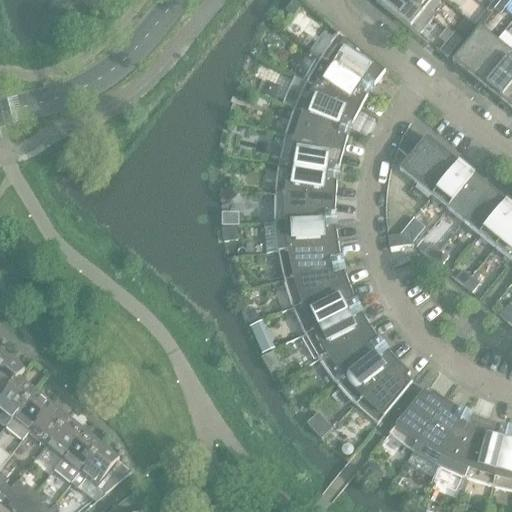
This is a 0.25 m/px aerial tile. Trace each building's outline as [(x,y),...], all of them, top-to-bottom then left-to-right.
[(432,20),(424,13),(408,0),(375,0),(410,29),(419,36),(432,20)] [(433,0),(408,0),(424,13),(433,0)] [(511,0),(503,0),(495,11),(501,16),(505,11),(504,11),(511,0)] [(466,20),(457,31),(465,38),(474,27),(466,20)] [(472,71),(496,42),(480,29),(452,64),(459,69),(469,77),(473,72),(472,71)] [(386,75),(339,36),(322,60),(368,91),(372,85),(375,88),(386,75)] [(454,51),(461,43),(452,36),(445,44),(454,51)] [(484,89),(511,55),(496,42),(472,71),(473,72),(469,77),(478,84),(484,89)] [(500,102),(511,87),(511,55),(484,89),(500,102)] [(368,91),(322,60),(307,85),(360,113),(368,99),(364,97),(368,91)] [(360,113),(307,85),(295,79),(283,107),(295,111),(347,132),(349,126),(353,128),(360,113)] [(511,112),(511,87),(500,102),(511,112)] [(344,138),(347,132),(295,111),(286,139),(344,155),(348,139),(344,138)] [(406,157),(416,145),(405,136),(398,151),(406,157)] [(339,171),(344,155),(286,139),(279,167),(334,177),(335,170),(339,171)] [(416,185),(443,152),(427,139),(400,172),(416,185)] [(432,198),(460,165),(443,152),(416,185),(432,198)] [(448,211),(475,177),(460,165),(432,198),(448,211)] [(333,183),(334,177),(279,167),(276,196),(337,200),(338,184),(333,183)] [(464,224),(491,190),(475,177),(448,211),(464,224)] [(480,237),(507,203),(491,190),(464,224),(480,237)] [(336,216),(337,200),(276,196),(276,225),(332,223),(331,216),(336,216)] [(496,250),(511,230),(511,207),(507,203),(480,237),(496,250)] [(233,215),(223,215),(223,228),(239,227),(239,220),(233,215)] [(339,245),(336,229),(332,230),(332,223),(276,225),(263,226),(266,251),(267,256),(279,254),(339,245)] [(237,229),(223,230),(225,244),(238,242),(237,229)] [(511,262),(511,230),(496,250),(511,262)] [(413,247),(412,235),(400,237),(402,249),(413,247)] [(402,249),(400,237),(388,238),(390,250),(402,249)] [(339,269),(337,262),(341,261),(339,245),(279,254),(285,283),(339,269)] [(432,262),(440,253),(432,246),(424,255),(432,262)] [(441,269),(448,260),(440,253),(432,262),(441,269)] [(293,310),(350,289),(344,274),(340,275),(339,269),(285,283),(293,310)] [(464,288),(472,279),(464,272),(456,281),(464,288)] [(473,295),(480,286),(472,279),(464,288),(473,295)] [(305,337),(355,312),(352,306),(356,304),(350,289),(293,310),(305,337)] [(508,324),(511,319),(511,311),(508,308),(500,317),(508,324)] [(318,360),(319,362),(370,329),(362,316),(358,318),(355,312),(305,337),(306,339),(303,341),(315,362),(318,360)] [(336,386),(380,351),(376,345),(379,343),(370,329),(319,362),(336,386)] [(259,346),(263,356),(264,355),(275,350),(270,341),(259,346)] [(356,407),(399,364),(387,353),(384,356),(380,351),(336,386),(356,407)] [(11,390),(19,380),(26,372),(6,356),(0,364),(0,398),(1,399),(10,389),(11,390)] [(378,427),(413,384),(408,379),(411,376),(399,364),(356,407),(378,427)] [(0,427),(4,431),(36,393),(19,380),(11,390),(10,389),(1,399),(0,401),(0,427)] [(4,431),(22,445),(30,434),(52,406),(36,393),(4,431)] [(413,454),(446,403),(433,394),(430,398),(424,393),(389,436),(413,454)] [(439,469),(464,419),(458,416),(460,412),(446,403),(413,454),(439,469)] [(46,448),(69,419),(52,406),(30,434),(46,448)] [(465,480),(487,424),(471,418),(470,422),(464,419),(439,469),(465,480)] [(63,461),(85,433),(69,419),(46,448),(63,461)] [(492,489),(507,436),(500,434),(502,430),(487,424),(465,480),(469,482),(492,489)] [(317,435),(322,440),(323,440),(325,437),(333,430),(328,425),(320,432),(317,435)] [(71,486),(102,447),(85,433),(63,461),(54,472),(71,486)] [(511,493),(511,436),(507,436),(492,489),(511,493)] [(131,475),(117,464),(120,461),(102,447),(71,486),(79,491),(87,481),(97,489),(105,497),(131,475)] [(369,465),(363,472),(371,477),(376,471),(369,465)] [(465,480),(460,493),(464,494),(469,482),(465,480)] [(0,494),(5,499),(13,490),(7,485),(0,493),(0,494)] [(11,504),(19,495),(13,490),(5,499),(11,504)] [(140,511),(135,497),(115,511),(140,511)]
